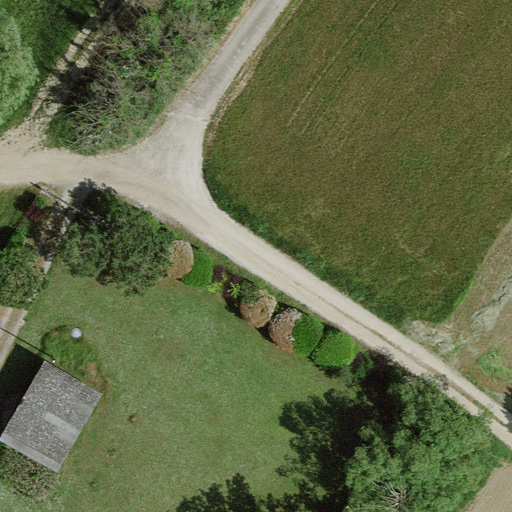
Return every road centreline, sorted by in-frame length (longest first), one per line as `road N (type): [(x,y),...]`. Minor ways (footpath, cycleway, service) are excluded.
road 1 (track): [(136,180),(206,239),(511,430)]
road 2 (track): [(0,177),(93,172),(136,180),(274,0)]
road 3 (track): [(23,175),(61,77),(46,30),(18,0)]
